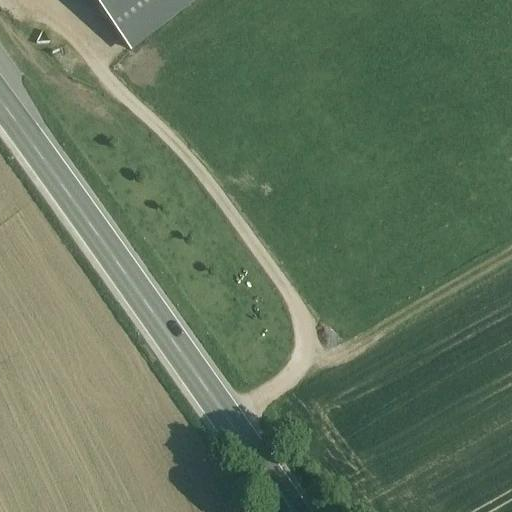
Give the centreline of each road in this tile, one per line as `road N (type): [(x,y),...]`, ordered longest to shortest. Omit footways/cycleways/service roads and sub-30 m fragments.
road 1 (secondary): [(298,511),(0,93)]
road 2 (track): [(305,352),(343,353),(511,256)]
